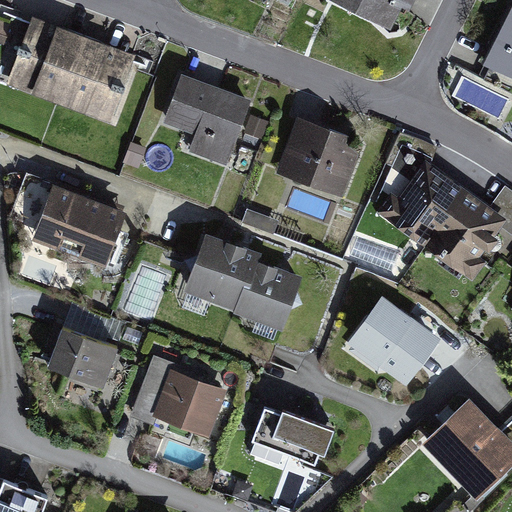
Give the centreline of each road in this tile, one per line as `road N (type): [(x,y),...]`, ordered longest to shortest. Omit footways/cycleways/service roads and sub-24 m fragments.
road 1 (residential): [(218,511),(16,436),(0,238)]
road 2 (residential): [(146,18),(408,112)]
road 3 (residential): [(463,0),(408,112)]
road 4 (residential): [(408,112),(511,172)]
